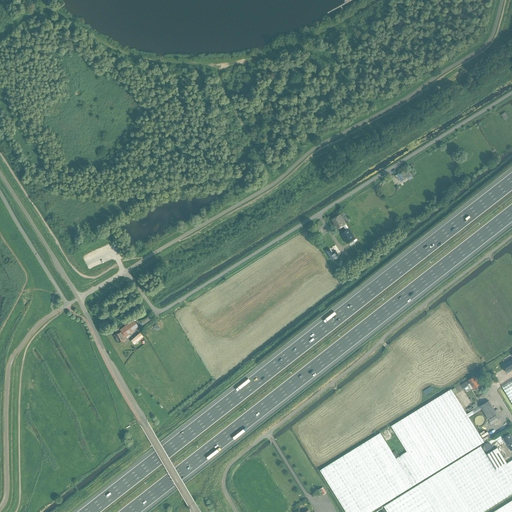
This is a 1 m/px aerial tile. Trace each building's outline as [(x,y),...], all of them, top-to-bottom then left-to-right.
[(408,169),(396,176),(400,182),(407,178),(409,180),(413,178),(411,176),(412,176),(408,169)] [(339,215),(331,220),(337,229),(342,226),(345,224),(339,215)] [(345,231),(342,233),(345,237),(343,238),(346,243),(352,240),(354,238),(348,229),(345,224),(342,226),(345,231)] [(331,253),(328,255),(331,260),(338,256),(335,251),(331,253)] [(125,337),(138,326),(133,320),(120,330),(125,337)] [(125,340),(121,332),(113,336),(118,344),(125,340)] [(134,344),(142,337),(139,334),(131,341),(134,344)] [(511,370),(511,369),(511,358),(501,365),(506,373),(508,372),(508,373),(511,371),(511,370)] [(473,389),(480,385),(474,376),(466,382),(468,384),(469,383),(473,389)] [(511,380),(502,387),(511,403),(511,380)] [(430,387),(423,391),(426,395),(433,391),(430,387)] [(482,409),(480,406),(467,414),(451,389),(391,426),(407,452),(396,458),(395,458),(392,453),(380,433),(320,470),(345,511),(371,511),(415,485),(484,442),(468,417),(482,409)] [(480,406),(482,409),(488,419),(496,414),(489,401),(480,406)] [(484,423),(484,422),(484,420),(483,418),(481,416),(480,416),(479,416),(478,416),(476,416),(474,417),(473,419),(473,420),(473,422),(473,424),(474,425),(475,426),(476,427),(478,428),(479,427),(480,427),(481,427),(482,426),(483,425),(484,424),(484,423)] [(496,416),(489,420),(491,425),(498,420),(496,416)] [(511,439),(509,434),(503,438),(505,441),(507,444),(510,450),(511,449),(511,439)] [(387,504),(384,506),(387,511),(483,511),(511,494),(511,460),(506,464),(496,470),(495,470),(480,446),(414,488),(387,504)] [(496,470),(506,464),(497,448),(486,454),(496,470)] [(511,511),(511,500),(492,511),(511,511)]
